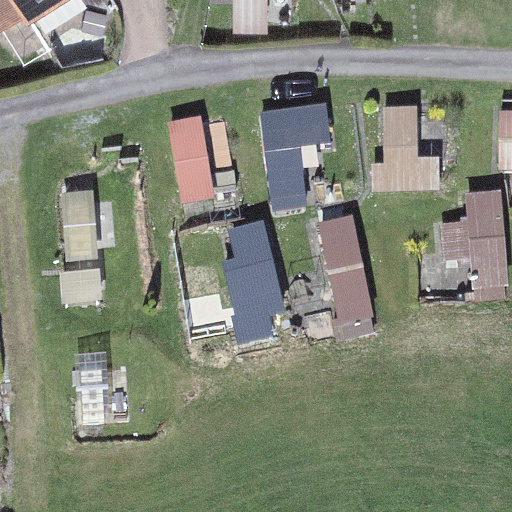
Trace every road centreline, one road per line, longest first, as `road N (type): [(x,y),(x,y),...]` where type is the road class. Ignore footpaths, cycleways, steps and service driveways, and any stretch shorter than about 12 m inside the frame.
road 1 (track): [(0,112),(225,65),(363,59),(511,66)]
road 2 (track): [(7,111),(34,511)]
